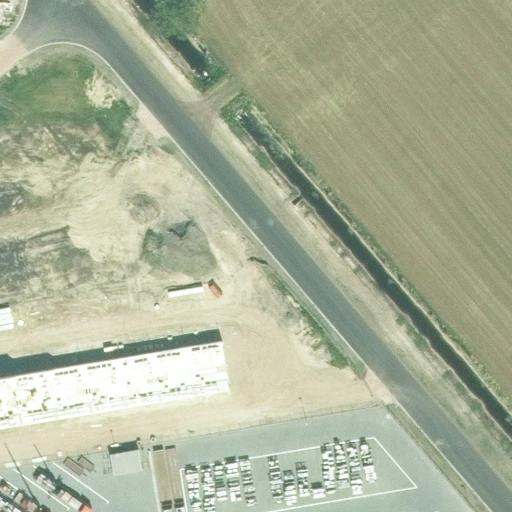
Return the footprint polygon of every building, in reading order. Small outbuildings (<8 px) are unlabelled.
[(137,160),(0,182),(0,377),(222,341),(207,249),(148,259),(131,162),(138,161),(137,160)] [(222,341),(187,347),(195,395),(230,389),(222,341)] [(187,347),(153,353),(161,401),(195,395),(187,347)] [(153,353),(118,358),(126,406),(161,401),(153,353)] [(118,358),(83,364),(91,412),(126,406),(118,358)] [(83,364),(48,370),(56,418),(91,412),(83,364)] [(48,370),(14,376),(22,424),(56,418),(48,370)] [(14,376),(0,378),(0,427),(22,424),(14,376)]
